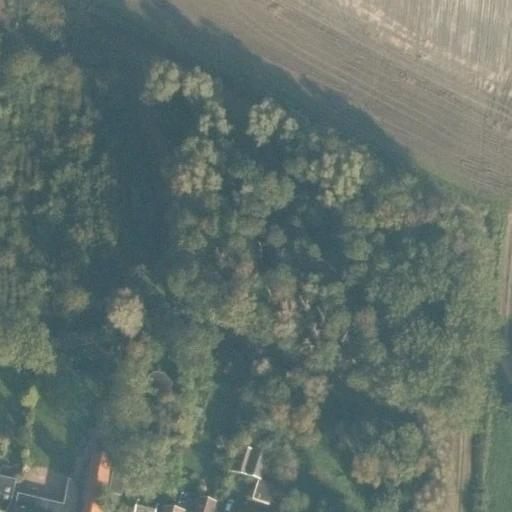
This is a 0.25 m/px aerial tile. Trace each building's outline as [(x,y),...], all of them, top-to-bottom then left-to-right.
[(170,404),(171,386),(164,376),(153,375),(144,384),(142,401),(150,412),(160,413),(170,404)] [(101,429),(97,445),(112,449),(115,432),(101,429)] [(233,474),(247,477),(260,481),(270,451),(253,446),(252,451),(241,448),(233,474)] [(90,455),(85,484),(84,489),(81,504),(84,504),(82,511),(101,511),(112,459),(90,455)] [(0,504),(9,506),(14,481),(0,478),(0,504)] [(82,511),(84,504),(81,504),(84,489),(85,484),(69,481),(64,506),(18,496),(14,511),(82,511)] [(275,487),(258,482),(252,501),(269,506),(275,487)] [(199,499),(195,511),(213,511),(216,504),(199,499)] [(155,511),(157,506),(137,502),(134,511),(155,511)]
